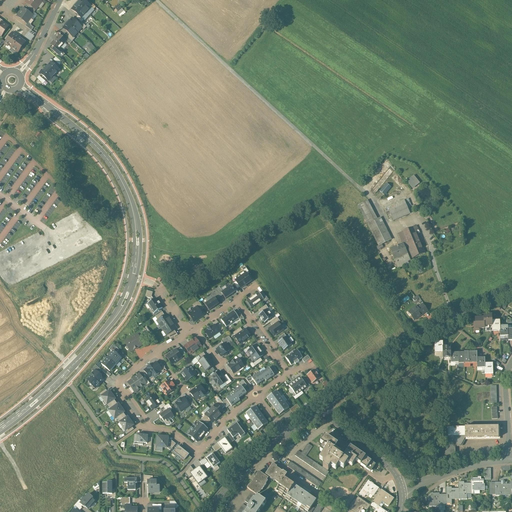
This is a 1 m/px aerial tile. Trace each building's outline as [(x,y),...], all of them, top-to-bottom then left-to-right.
[(41,2),(38,0),(29,0),(27,4),(35,10),(39,5),(41,2)] [(91,7),(83,0),(80,0),(77,4),(86,13),(91,7)] [(35,10),(27,4),(25,6),(34,13),(36,10),(35,10)] [(86,13),(77,4),(72,10),(81,18),(86,13)] [(34,13),(25,6),(23,9),(32,15),(34,13)] [(23,9),(23,8),(17,17),(27,24),(28,23),(33,16),(32,15),(23,9)] [(121,17),(126,13),(122,8),(117,13),(121,17)] [(0,19),(0,35),(1,36),(8,27),(4,24),(3,22),(3,21),(0,19)] [(72,19),(68,24),(77,32),(82,27),(72,19)] [(31,25),(28,23),(27,24),(25,26),(30,30),(31,31),(34,28),(31,26),(31,25)] [(77,32),(68,24),(63,29),(73,37),(77,32)] [(12,33),(4,44),(7,46),(8,46),(11,48),(19,38),(12,33)] [(72,42),(64,34),(61,37),(66,41),(70,45),(72,42)] [(60,36),(51,45),(58,51),(66,41),(61,37),(60,36)] [(19,38),(11,48),(18,53),(25,42),(19,38)] [(58,70),(51,63),(46,69),(54,76),(58,70)] [(54,76),(46,69),(41,74),(49,81),(54,76)] [(406,181),(413,189),(420,183),(414,175),(406,181)] [(386,184),(380,192),(384,195),(391,187),(386,184)] [(429,189),(426,188),(423,189),(421,190),(419,193),(419,196),(419,198),(421,201),(424,202),(426,203),(429,202),(432,201),(433,198),(434,195),(433,193),(431,190),(429,189)] [(414,213),(408,199),(404,201),(410,214),(414,213)] [(404,201),(387,208),(391,218),(393,221),(410,214),(404,201)] [(377,220),(370,205),(360,210),(367,225),(377,220)] [(377,220),(367,225),(380,249),(385,247),(384,244),(391,240),(380,218),(377,220)] [(422,240),(416,226),(414,228),(419,241),(422,240)] [(419,241),(414,228),(402,233),(407,244),(413,258),(424,253),(419,241)] [(407,244),(402,233),(398,234),(403,244),(404,245),(407,244)] [(403,244),(390,249),(397,266),(410,260),(404,245),(403,244)] [(236,278),(237,280),(246,274),(244,272),(236,278)] [(240,287),(241,289),(251,281),(247,275),(246,274),(237,280),(235,282),(236,282),(240,287)] [(223,292),(221,293),(223,296),(226,300),(235,293),(231,286),(223,292)] [(219,287),(214,291),(219,298),(223,296),(221,293),(223,292),(219,287)] [(219,298),(214,291),(209,294),(213,299),(214,298),(216,300),(219,298)] [(264,301),(260,294),(247,303),(251,309),(264,301)] [(158,302),(156,298),(148,303),(151,307),(149,308),(153,314),(154,314),(162,308),(160,304),(159,302),(158,302)] [(213,299),(204,305),(209,311),(219,304),(216,300),(214,298),(213,299)] [(204,309),(198,302),(194,305),(196,308),(197,307),(200,312),(204,309)] [(422,304),(417,308),(416,307),(410,311),(412,314),(410,315),(414,321),(427,311),(422,304)] [(266,305),(259,311),(261,314),(267,310),(268,309),(266,305)] [(196,308),(188,314),(194,322),(203,316),(200,312),(197,307),(196,308)] [(261,314),(258,315),(261,318),(260,319),(262,321),(264,324),(273,318),(270,315),(271,314),(269,312),(269,313),(267,310),(261,314)] [(234,311),(221,320),(226,328),(239,319),(235,313),(234,311)] [(244,318),(238,311),(235,313),(239,319),(240,321),(244,318)] [(162,312),(155,317),(158,321),(165,316),(162,312)] [(157,321),(161,328),(171,322),(167,315),(165,316),(158,321),(157,321)] [(492,315),(484,316),(484,318),(484,326),(492,326),(492,321),(492,315)] [(277,319),(270,323),(273,327),(278,323),(280,322),(277,318),(277,319)] [(484,318),(475,318),(476,325),(474,325),(474,330),(479,330),(479,329),(484,329),(484,326),(484,318)] [(500,321),(492,321),(492,326),(492,331),(500,331),(500,326),(500,321)] [(171,322),(161,328),(166,335),(167,335),(174,330),(176,329),(171,322)] [(273,327),(268,330),(273,337),(283,330),(278,323),(273,327)] [(220,324),(215,327),(219,333),(224,329),(220,324)] [(214,326),(211,328),(211,327),(208,330),(205,332),(210,339),(219,333),(215,327),(214,326)] [(508,326),(500,326),(500,331),(500,337),(508,336),(508,329),(508,326)] [(240,328),(233,333),(235,337),(243,332),(240,328)] [(148,329),(137,335),(141,342),(144,340),(143,339),(151,335),(148,329)] [(174,330),(167,335),(170,339),(178,335),(177,334),(174,330)] [(235,337),(240,344),(250,337),(248,335),(249,335),(247,332),(246,332),(245,330),(243,332),(235,337)] [(137,335),(124,342),(127,347),(126,348),(127,350),(127,351),(129,350),(130,352),(134,350),(139,348),(138,347),(143,345),(141,342),(137,335)] [(228,336),(221,342),(223,345),(225,344),(226,344),(231,340),(228,336)] [(279,342),(278,343),(284,351),(292,345),(286,337),(279,342)] [(195,339),(184,346),(190,355),(201,347),(195,339)] [(443,342),(434,342),(435,353),(442,352),(443,352),(443,348),(443,342)] [(223,345),(217,350),(221,357),(222,356),(224,356),(227,355),(227,353),(230,350),(226,344),(225,344),(223,345)] [(250,350),(248,352),(255,361),(263,355),(256,346),(250,350)] [(443,348),(443,352),(442,352),(443,358),(451,358),(450,353),(450,347),(443,348)] [(177,351),(182,358),(186,355),(181,348),(177,351)] [(169,355),(166,357),(171,364),(174,361),(175,363),(182,358),(177,351),(176,350),(173,352),(169,354),(169,355)] [(297,350),(285,358),(291,366),(294,364),(295,365),(299,362),(298,361),(302,358),(297,350)] [(114,351),(108,358),(117,366),(123,359),(114,351)] [(477,352),(464,353),(464,363),(477,363),(477,358),(477,352)] [(203,353),(196,358),(199,362),(206,357),(203,353)] [(458,353),(450,353),(451,358),(451,364),(458,363),(459,363),(458,353)] [(206,357),(199,362),(206,371),(213,366),(213,363),(208,356),(206,357)] [(111,373),(117,366),(108,358),(102,365),(111,373)] [(477,358),(477,363),(477,369),(484,368),(485,364),(485,358),(477,358)] [(238,359),(235,361),(231,363),(232,364),(228,366),(231,370),(234,374),(235,373),(243,367),(238,359)] [(191,362),(183,367),(186,370),(191,367),(192,368),(194,367),(191,362)] [(156,363),(153,365),(152,365),(147,368),(147,369),(144,371),(150,379),(153,377),(154,377),(159,374),(158,373),(160,372),(162,371),(158,366),(156,363)] [(166,371),(161,364),(158,366),(162,371),(160,372),(162,374),(166,371)] [(492,364),(485,364),(484,368),(485,368),(485,374),(493,374),(492,364)] [(91,370),(94,372),(95,371),(99,374),(102,371),(96,365),(91,370)] [(186,370),(181,374),(184,378),(187,382),(190,380),(193,377),(191,374),(194,372),(192,368),(191,367),(186,370)] [(269,368),(261,374),(265,380),(266,381),(274,376),(269,368)] [(314,370),(307,375),(312,384),(320,378),(314,370)] [(99,374),(95,371),(94,372),(91,376),(100,383),(103,380),(101,379),(101,376),(99,374)] [(223,377),(219,372),(212,377),(214,380),(213,381),(216,384),(219,387),(225,383),(226,382),(223,377)] [(257,386),(265,380),(261,374),(260,372),(252,378),(253,381),(257,386)] [(142,379),(139,375),(133,379),(140,389),(144,386),(143,385),(146,384),(142,379)] [(231,382),(226,375),(223,377),(226,382),(225,383),(227,385),(231,382)] [(100,383),(91,376),(87,380),(90,383),(90,386),(91,386),(93,387),(97,384),(98,386),(100,383)] [(300,377),(294,382),(301,391),(307,387),(302,380),(300,377)] [(140,389),(133,379),(128,383),(131,388),(134,392),(136,390),(137,391),(140,389)] [(162,386),(161,387),(163,390),(163,391),(166,395),(176,389),(174,387),(174,386),(172,383),(170,381),(168,382),(162,386)] [(296,396),(301,391),(294,382),(289,386),(291,388),(296,396)] [(200,386),(190,393),(195,401),(201,397),(202,398),(206,396),(205,394),(206,394),(200,386)] [(233,392),(234,394),(238,399),(246,393),(243,388),(241,386),(241,387),(233,392)] [(115,399),(109,391),(101,397),(104,401),(102,402),(105,406),(107,405),(113,401),(115,399)] [(267,398),(271,404),(281,397),(277,391),(271,395),(272,395),(268,398),(267,398)] [(234,394),(226,400),(230,405),(232,407),(240,401),(238,399),(234,394)] [(157,401),(153,395),(148,399),(150,401),(147,403),(150,407),(151,407),(153,410),(158,406),(160,405),(157,401)] [(285,403),(281,397),(271,404),(273,403),(276,408),(275,409),(275,410),(285,403)] [(181,400),(181,399),(177,402),(178,402),(176,404),(177,406),(176,406),(181,413),(189,406),(185,400),(184,398),(181,400)] [(190,400),(188,398),(185,400),(189,406),(190,407),(193,405),(190,400)] [(222,403),(220,400),(216,405),(222,410),(225,407),(222,403)] [(226,408),(230,405),(226,400),(222,403),(225,407),(226,408)] [(107,405),(111,410),(117,405),(113,401),(107,405)] [(289,408),(285,403),(275,410),(279,415),(280,415),(279,414),(283,411),(284,412),(289,408)] [(120,407),(118,404),(117,405),(111,410),(109,411),(114,419),(116,418),(123,414),(124,413),(122,410),(123,409),(121,407),(120,407)] [(245,413),(249,419),(260,412),(256,406),(258,405),(257,404),(245,413)] [(222,410),(216,405),(210,410),(218,418),(219,416),(219,415),(220,414),(221,414),(223,412),(222,410)] [(166,411),(159,416),(160,416),(159,417),(161,420),(162,419),(164,422),(166,420),(167,422),(174,417),(170,411),(168,409),(166,411)] [(210,410),(205,415),(210,421),(212,423),(215,421),(215,420),(216,419),(217,419),(218,418),(210,410)] [(264,418),(260,412),(249,419),(254,425),(264,418)] [(126,419),(123,414),(116,418),(120,423),(126,419)] [(210,421),(205,415),(201,419),(207,424),(210,421)] [(120,424),(118,425),(121,429),(123,428),(125,431),(133,426),(128,417),(126,419),(120,423),(120,424)] [(264,418),(254,425),(259,431),(270,423),(270,422),(268,423),(264,418)] [(202,425),(199,422),(194,429),(203,436),(205,433),(208,429),(207,429),(205,427),(203,424),(202,425)] [(237,423),(227,430),(229,433),(233,438),(238,435),(241,438),(241,437),(242,437),(245,435),(244,435),(245,435),(244,432),(240,427),(237,423)] [(465,438),(465,427),(448,427),(444,432),(445,455),(455,455),(455,446),(461,446),(463,442),(465,438)] [(498,427),(465,427),(465,438),(485,438),(498,438),(498,427)] [(203,436),(194,429),(188,436),(191,438),(191,439),(194,441),(196,442),(197,443),(200,439),(203,436)] [(233,438),(229,433),(226,435),(227,437),(232,443),(235,440),(233,438)] [(148,436),(137,435),(137,436),(135,436),(134,443),(138,443),(138,445),(143,446),(143,444),(147,444),(148,438),(148,436)] [(339,464),(343,459),(339,456),(341,454),(337,452),(341,447),(325,436),(321,442),(325,444),(321,450),(324,452),(320,458),(323,460),(323,462),(325,463),(323,466),(328,470),(332,465),(336,468),(339,464)] [(168,438),(164,438),(158,437),(157,447),(167,448),(168,442),(168,438)] [(225,438),(218,443),(221,448),(226,454),(233,449),(229,444),(225,438)] [(171,442),(168,442),(167,448),(170,451),(176,444),(172,441),(171,442)] [(306,456),(312,447),(307,443),(301,453),(306,456)] [(189,455),(178,446),(173,452),(181,458),(184,461),(188,456),(189,455)] [(343,459),(339,464),(344,467),(348,462),(353,465),(356,461),(360,464),(360,465),(366,469),(370,472),(375,465),(365,458),(366,458),(350,447),(348,451),(349,452),(344,459),(343,459)] [(294,455),(326,477),(329,472),(306,456),(301,453),(298,451),(294,455)] [(213,454),(218,461),(221,459),(216,452),(215,452),(213,454)] [(212,453),(206,458),(208,461),(214,468),(217,466),(220,463),(218,461),(213,454),(212,453)] [(184,461),(183,463),(186,466),(192,459),(188,456),(184,461)] [(214,468),(208,461),(208,462),(207,462),(208,462),(213,470),(218,467),(217,466),(214,468)] [(321,483),(290,462),(287,466),(318,488),(321,483)] [(277,467),(273,464),(265,475),(279,484),(282,480),(286,475),(287,474),(283,471),(282,472),(276,467),(277,467)] [(190,466),(185,473),(189,478),(192,476),(190,474),(194,471),(190,466)] [(194,471),(190,474),(192,476),(198,485),(208,478),(199,467),(194,471)] [(259,472),(256,476),(250,485),(250,484),(247,488),(251,492),(257,495),(258,493),(259,494),(268,481),(267,481),(268,478),(259,472)] [(134,479),(125,479),(124,486),(127,486),(127,487),(127,490),(135,490),(136,484),(137,484),(137,483),(137,479),(134,479)] [(481,479),(471,479),(471,484),(471,491),(485,491),(485,484),(484,484),(484,480),(481,480),(481,479)] [(285,482),(282,480),(279,484),(274,492),(285,499),(293,487),(290,485),(291,483),(286,480),(285,482)] [(153,481),(147,481),(147,483),(147,487),(148,487),(148,491),(151,491),(154,491),(154,493),(160,493),(160,486),(156,486),(156,481),(153,481)] [(378,488),(368,481),(359,494),(363,497),(367,492),(373,496),(378,488)] [(112,482),(107,482),(107,483),(103,483),(103,494),(107,494),(107,495),(111,495),(112,495),(112,490),(112,482)] [(464,484),(464,483),(458,483),(459,489),(459,495),(470,495),(471,495),(471,491),(471,484),(464,484)] [(504,485),(504,483),(496,483),(496,496),(511,496),(511,490),(511,485),(504,485)] [(295,489),(293,487),(285,499),(292,504),(300,492),(298,490),(299,488),(297,487),(295,489)] [(459,489),(452,490),(452,488),(446,488),(446,495),(446,500),(459,500),(459,495),(459,489)] [(385,494),(383,493),(384,492),(381,490),(376,498),(372,502),(378,506),(381,501),(389,506),(393,499),(385,494)] [(251,492),(245,501),(249,504),(256,495),(251,492)] [(300,492),(292,504),(299,509),(307,497),(305,495),(306,493),(304,492),(303,494),(300,492)] [(82,502),(80,504),(82,506),(83,505),(85,507),(87,509),(94,501),(92,499),(93,498),(88,494),(82,502)] [(312,497),(309,495),(307,497),(299,509),(304,511),(308,511),(312,507),(316,500),(313,498),(315,495),(314,494),(312,497)] [(446,495),(439,495),(439,494),(433,494),(433,496),(433,500),(434,500),(434,506),(447,506),(446,500),(446,495)] [(257,496),(245,511),(258,511),(265,501),(257,496)] [(370,506),(358,497),(349,510),(352,511),(358,511),(362,507),(367,510),(370,506)] [(79,500),(74,506),(80,511),(82,508),(81,507),(82,506),(80,504),(82,502),(79,500)]
